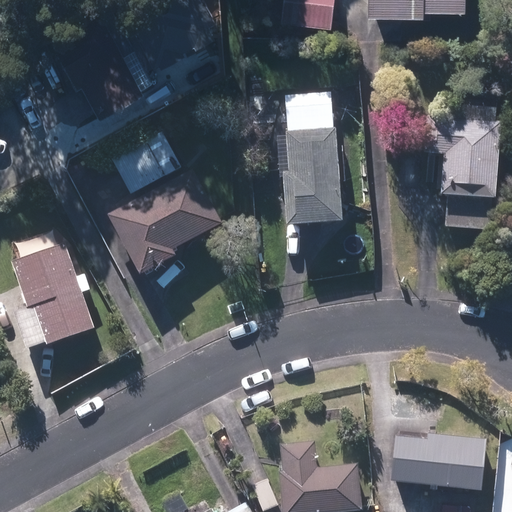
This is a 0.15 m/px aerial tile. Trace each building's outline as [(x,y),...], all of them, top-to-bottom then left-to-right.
[(278,0),(276,25),(324,31),(328,0),(278,0)] [(360,0),(360,21),(415,22),(415,15),(457,15),(457,0),(360,0)] [(105,12),(62,39),(87,80),(92,77),(112,107),(150,83),(105,12)] [(0,108),(15,101),(0,73),(0,108)] [(333,230),(328,135),(326,136),(324,98),(281,100),(283,136),(280,136),(282,180),(278,181),(281,233),(333,230)] [(494,129),(422,123),(419,158),(436,160),(432,204),(441,204),(439,232),(485,236),(494,129)] [(119,158),(137,191),(183,166),(166,133),(119,158)] [(132,207),(102,222),(132,281),(165,264),(161,256),(215,229),(188,175),(131,204),(132,207)] [(100,322),(70,242),(23,260),(39,304),(25,309),(38,343),(56,336),(57,338),(100,322)] [(387,441),(382,486),(472,495),(477,444),(422,438),(421,444),(387,441)] [(269,479),(272,511),(353,511),(349,468),(312,472),(310,446),(274,449),(277,478),(269,479)]
